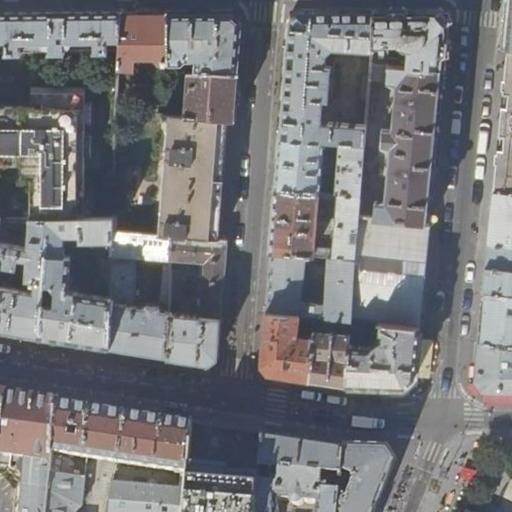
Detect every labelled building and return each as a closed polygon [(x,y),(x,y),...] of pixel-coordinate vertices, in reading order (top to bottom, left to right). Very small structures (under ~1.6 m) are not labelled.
[(373,34),(374,9),(299,9),(288,20),(284,78),(279,136),(324,139),(339,141),(365,143),(366,126),(366,124),(322,121),(323,99),(332,99),(335,66),(326,65),(327,52),(333,48),(372,51),(373,34)] [(413,9),(374,9),(373,34),(372,51),(371,65),(399,66),(399,58),(388,57),(389,45),(404,45),(408,47),(406,67),(445,70),(447,47),(450,20),(440,9),(413,9)] [(144,11),(122,11),(119,50),(117,68),(133,68),(134,58),(153,56),(158,63),(159,63),(159,71),(167,70),(167,63),(168,10),(144,11)] [(203,10),(168,10),(167,63),(182,64),(186,59),(195,59),(195,70),(217,71),(239,72),(243,21),(233,10),(203,10)] [(0,51),(119,50),(122,11),(58,11),(0,11),(0,51)] [(511,193),(511,50),(507,50),(504,85),(498,147),(493,191),(511,193)] [(399,66),(371,65),(370,75),(370,80),(386,82),(396,86),(392,129),(382,128),(380,146),(390,150),(386,198),(375,201),(360,199),(359,215),(430,223),(441,117),(445,70),(406,67),(399,66)] [(237,102),(239,72),(217,71),(195,70),(188,71),(186,96),(180,96),(181,101),(186,101),(185,116),(228,119),(235,120),(237,102)] [(368,99),(370,80),(370,75),(362,75),(361,98),(368,99)] [(0,162),(22,163),(22,176),(31,176),(32,218),(48,217),(82,217),(86,84),(34,84),(34,105),(0,105),(0,162)] [(154,114),(161,115),(163,98),(155,98),(154,114)] [(223,180),(228,119),(185,116),(163,115),(162,119),(168,120),(158,235),(170,236),(218,239),(223,180)] [(366,126),(365,143),(365,144),(374,145),(376,127),(366,126)] [(324,139),(279,136),(277,162),(275,187),(317,191),(320,191),(324,139)] [(365,144),(365,143),(339,141),(335,192),(337,192),(361,194),(365,144)] [(317,191),(275,187),(272,226),(271,252),(356,259),(359,215),(360,199),(361,194),(337,192),(332,249),(313,247),(317,191)] [(321,198),(330,199),(331,192),(321,191),(321,198)] [(511,193),(493,191),(491,220),(489,241),(511,243),(511,193)] [(430,223),(359,215),(356,259),(351,319),(365,321),(373,321),(421,327),(425,279),(430,223)] [(82,217),(48,217),(39,337),(83,343),(108,347),(109,297),(68,290),(70,255),(64,255),(65,235),(80,235),(79,242),(111,241),(111,232),(111,216),(82,217)] [(27,247),(0,242),(0,220),(0,218),(0,217),(0,330),(39,337),(48,217),(32,218),(29,218),(27,247)] [(158,235),(111,232),(111,241),(110,259),(110,281),(109,297),(108,347),(140,352),(167,357),(170,269),(170,264),(163,265),(161,288),(158,305),(153,305),(153,308),(133,305),(135,257),(170,260),(170,236),(158,235)] [(226,240),(218,239),(170,236),(170,260),(204,262),(200,316),(176,314),(178,269),(170,269),(167,357),(193,361),(209,363),(216,357),(218,335),(226,240)] [(511,243),(489,241),(487,254),(486,266),(511,268),(511,243)] [(271,252),(268,282),(266,312),(299,315),(309,316),(315,316),(351,319),(356,259),(271,252)] [(99,281),(110,281),(110,259),(100,259),(99,281)] [(511,268),(486,266),(485,281),(484,291),(511,294),(511,268)] [(511,294),(484,291),(481,319),(479,341),(511,343),(511,294)] [(299,315),(266,312),(263,345),(262,365),(268,373),(286,376),(311,380),(314,332),(309,331),(308,337),(292,336),(297,331),(299,315)] [(346,385),(351,319),(315,316),(314,327),(314,332),(311,380),(314,380),(346,385)] [(365,321),(351,319),(346,385),(393,387),(404,387),(416,377),(418,355),(421,327),(373,321),(373,327),(380,327),(379,338),(368,345),(363,345),(365,321)] [(511,343),(479,341),(477,362),(475,380),(484,390),(511,390),(511,343)] [(0,464),(17,466),(24,467),(19,511),(46,511),(58,398),(40,396),(0,391),(0,464)] [(119,410),(58,398),(46,511),(73,511),(80,506),(83,476),(60,474),(63,453),(187,473),(188,465),(192,421),(119,410)] [(341,474),(344,445),(314,440),(263,432),(259,476),(255,511),(278,511),(278,508),(277,506),(277,499),(292,500),(293,502),(293,503),(294,503),(295,504),(297,505),(298,505),(299,505),(300,504),(301,503),(302,502),(302,501),(316,502),(316,509),(314,510),(314,511),(337,511),(339,492),(340,491),(326,490),(327,485),(321,485),(322,477),(335,478),(335,473),(341,474)] [(388,446),(344,445),(341,474),(341,477),(351,478),(350,490),(347,493),(339,492),(337,511),(374,511),(388,478),(396,459),(388,446)] [(224,471),(188,465),(187,473),(186,489),(183,511),(255,511),(259,476),(224,471)] [(183,511),(186,489),(111,482),(108,511),(183,511)]
